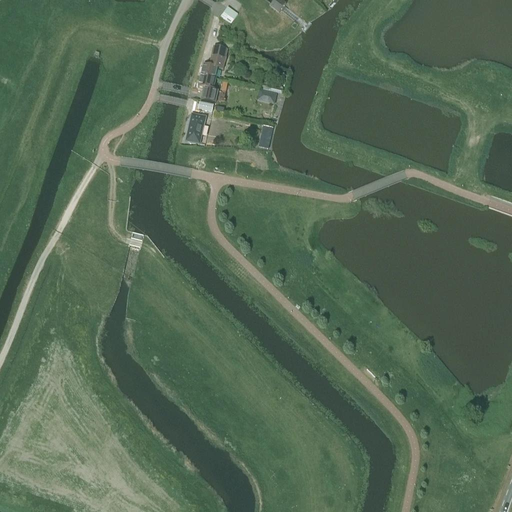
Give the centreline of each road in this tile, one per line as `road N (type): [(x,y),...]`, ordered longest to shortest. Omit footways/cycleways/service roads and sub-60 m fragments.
road 1 (track): [(0,361),(39,261),(93,167)]
road 2 (unclassified): [(103,153),(108,137),(146,106),(186,0)]
